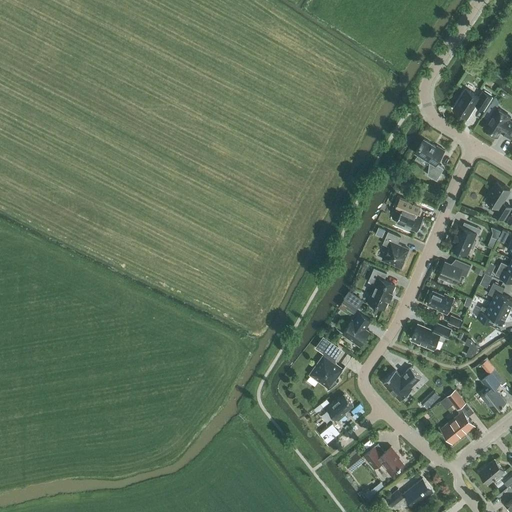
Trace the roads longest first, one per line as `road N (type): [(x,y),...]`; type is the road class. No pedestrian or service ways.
road 1 (unclassified): [(383,410),(364,377),(398,321),(475,145)]
road 2 (unclassified): [(479,0),(425,88),(433,117),(475,145)]
